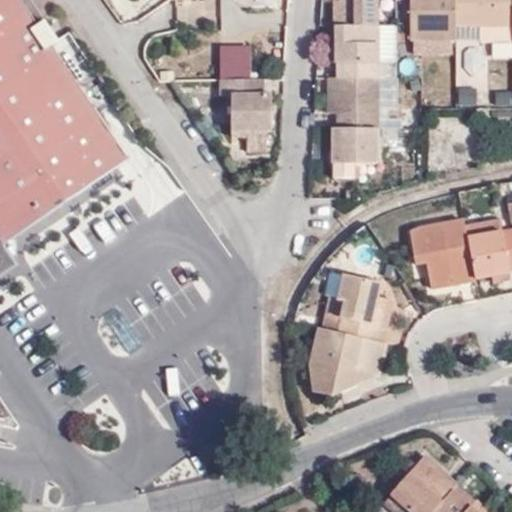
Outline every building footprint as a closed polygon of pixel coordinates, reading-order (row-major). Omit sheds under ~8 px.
[(0,0),(0,241),(2,244),(125,159),(17,0),(0,0)] [(381,0),(341,0),(342,8),(332,8),(332,28),(339,28),(380,28),(381,0)] [(458,0),(413,0),(414,41),(415,41),(459,40),(459,28),(458,0)] [(459,44),(511,43),(511,0),(458,0),(459,40),(459,44)] [(338,63),(343,63),(343,81),(378,81),(379,63),(383,64),(383,27),(380,28),(339,28),(338,63)] [(416,55),(460,54),(459,44),(459,40),(415,41),(416,55)] [(221,96),(231,96),(231,133),(247,133),(247,128),(268,128),(268,95),(261,95),(249,95),(249,77),(221,78),(221,96)] [(261,95),(261,77),(249,77),(249,95),(261,95)] [(337,114),(341,114),(342,129),(382,129),(381,81),(378,81),(343,81),(337,81),(337,114)] [(393,109),(392,81),(381,81),(382,129),(399,130),(399,120),(387,120),(386,110),(393,109)] [(462,92),(462,108),(479,108),(479,92),(462,92)] [(511,96),(499,96),(499,108),(511,108),(511,96)] [(246,153),(267,152),(268,128),(247,128),(247,133),(231,133),(231,139),(246,139),(246,153)] [(356,165),(383,165),(382,129),(342,129),(337,130),(337,181),(355,181),(356,165)] [(499,231),(497,217),(464,223),(468,241),(475,279),(490,277),(508,274),(509,274),(509,270),(511,269),(511,202),(507,203),(511,229),(499,231)] [(475,279),(468,241),(464,223),(463,217),(417,225),(410,233),(416,264),(426,262),(431,287),(475,279)] [(0,275),(16,265),(2,244),(0,241),(0,275)] [(342,317),(328,314),(324,330),(376,341),(382,310),(376,308),(378,297),(380,285),(344,276),(339,300),(345,302),(342,317)] [(376,308),(382,310),(376,341),(380,341),(383,342),(392,300),(378,297),(376,308)] [(339,300),(332,299),(328,314),(342,317),(345,302),(339,300)] [(376,341),(324,330),(318,328),(311,359),(316,390),(332,395),(373,373),(380,341),(376,341)] [(415,511),(432,511),(453,489),(457,485),(425,456),(411,471),(407,467),(388,486),(415,511)] [(453,489),(472,509),(477,503),(457,485),(453,489)] [(487,511),(477,503),(472,509),(453,489),(432,511),(487,511)]
